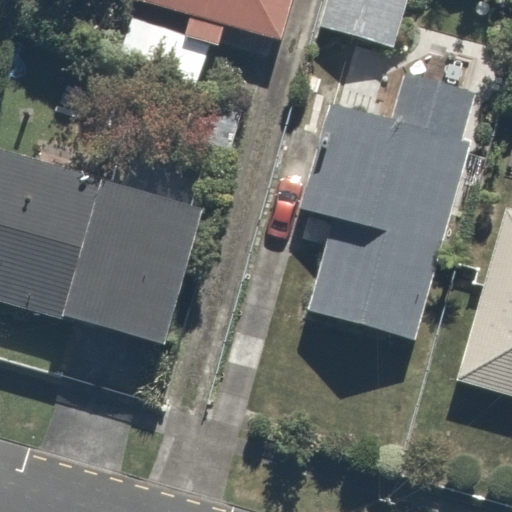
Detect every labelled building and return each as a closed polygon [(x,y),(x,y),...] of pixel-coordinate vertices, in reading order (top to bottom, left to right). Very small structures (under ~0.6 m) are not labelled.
[(123,0),(121,8),(256,49),(270,0),(123,0)] [(397,0),(312,0),(302,27),(378,54),(397,0)] [(454,139),(441,135),(462,66),(395,46),(374,115),(317,98),(284,207),(314,216),(285,314),(392,346),(454,139)] [(435,384),(511,406),(511,152),(505,150),(435,384)] [(179,199),(0,153),(0,308),(142,345),(179,199)]
